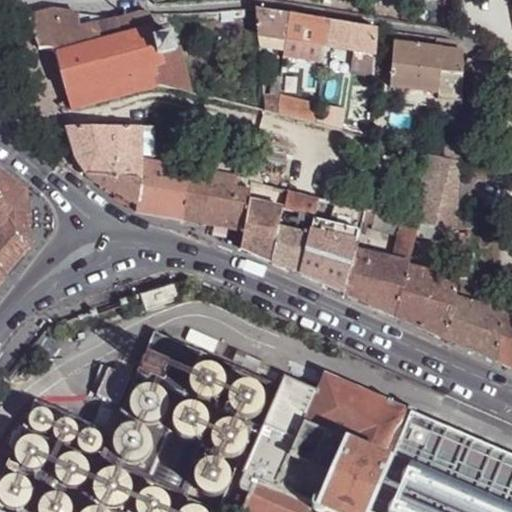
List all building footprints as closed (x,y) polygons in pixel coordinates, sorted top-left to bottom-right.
[(256,10),(258,37),(286,41),(290,15),(256,10)] [(28,18),(35,40),(82,29),(79,14),(54,11),(28,18)] [(55,58),(65,95),(58,104),(61,111),(69,110),(74,108),(157,85),(159,85),(165,87),(168,88),(190,94),(189,92),(179,49),(178,48),(173,48),(169,35),(155,38),(153,30),(149,14),(143,14),(137,14),(114,20),(82,29),(35,40),(38,51),(52,52),(55,58)] [(290,15),(286,41),(324,47),(328,22),(290,15)] [(328,22),(324,47),(353,51),(375,54),(375,30),(328,22)] [(153,30),(155,38),(169,35),(169,31),(167,26),(153,30)] [(178,48),(179,49),(184,47),(179,28),(169,31),(169,35),(173,48),(178,48)] [(258,37),(258,49),(285,53),(286,41),(258,37)] [(285,53),(323,59),(324,47),(286,41),(285,53)] [(459,50),(448,42),(447,51),(463,54),(459,50)] [(393,45),(389,89),(437,95),(440,71),(442,51),(393,45)] [(375,54),(353,51),(350,73),(365,76),(364,82),(372,84),(375,54)] [(442,51),(440,71),(453,71),(462,72),(462,61),(463,54),(447,51),(442,51)] [(452,82),(461,83),(462,72),(453,71),(452,82)] [(269,98),(277,98),(279,80),(271,79),(269,98)] [(262,98),(264,112),(276,115),(278,105),(279,98),(277,98),(269,98),(262,98)] [(278,105),(276,115),(315,126),(316,114),(278,105)] [(316,114),(315,126),(335,131),(337,119),(316,114)] [(66,128),(76,159),(85,175),(138,183),(140,163),(139,163),(140,129),(66,128)] [(140,129),(139,163),(140,163),(152,166),(152,129),(140,129)] [(438,136),(442,155),(460,151),(455,132),(438,136)] [(237,181),(249,183),(262,186),(262,183),(253,160),(217,153),(213,176),(237,181)] [(411,226),(416,228),(457,238),(457,236),(457,231),(458,200),(439,196),(441,159),(429,155),(411,226)] [(441,159),(439,196),(458,200),(460,166),(460,163),(441,159)] [(152,166),(140,163),(138,183),(136,208),(135,207),(134,214),(210,227),(243,232),(246,208),(248,193),(235,191),(237,181),(213,176),(197,174),(199,169),(191,167),(189,174),(152,166)] [(473,169),(460,166),(458,200),(457,231),(471,230),(473,169)] [(0,171),(0,229),(27,253),(31,248),(28,193),(0,171)] [(138,183),(85,175),(135,207),(136,208),(138,183)] [(237,181),(235,191),(248,193),(249,183),(237,181)] [(248,193),(246,208),(282,217),(284,212),(287,194),(262,186),(249,183),(248,193)] [(287,194),(284,212),(312,219),(314,211),(316,201),(287,194)] [(316,201),(314,211),(360,223),(361,221),(363,214),(316,201)] [(282,217),(246,208),(243,232),(244,233),(242,250),(256,258),(271,265),(280,230),(282,217)] [(371,230),(397,238),(400,224),(363,214),(361,221),(372,224),(371,230)] [(391,261),(407,265),(413,238),(416,228),(411,226),(400,224),(397,238),(391,261)] [(210,227),(205,236),(242,250),(244,233),(243,232),(210,227)] [(416,228),(413,238),(457,249),(456,247),(457,238),(416,228)] [(27,253),(0,229),(0,271),(6,277),(27,253)] [(271,265),(299,277),(308,237),(280,230),(271,265)] [(308,237),(299,277),(343,297),(353,252),(355,244),(309,232),(308,237)] [(467,247),(467,237),(457,236),(457,238),(456,247),(467,247)] [(343,297),(395,320),(407,268),(407,265),(391,261),(353,252),(343,297)] [(473,257),(460,257),(458,302),(471,305),(471,287),(473,257)] [(395,320),(443,341),(455,313),(455,301),(455,281),(407,268),(395,320)] [(141,292),(148,310),(178,300),(172,282),(141,292)] [(471,305),(506,315),(500,292),(471,287),(471,305)] [(511,316),(506,315),(471,305),(458,302),(455,301),(455,313),(443,341),(511,371),(511,316)] [(236,456),(245,460),(278,389),(148,333),(103,437),(93,460),(212,511),(236,456)] [(511,511),(511,456),(324,375),(316,393),(282,379),(278,389),(245,460),(240,472),(242,474),(236,487),(247,492),(238,511),(511,511)] [(93,460),(103,437),(28,405),(0,470),(0,511),(211,511),(212,511),(93,460)]
